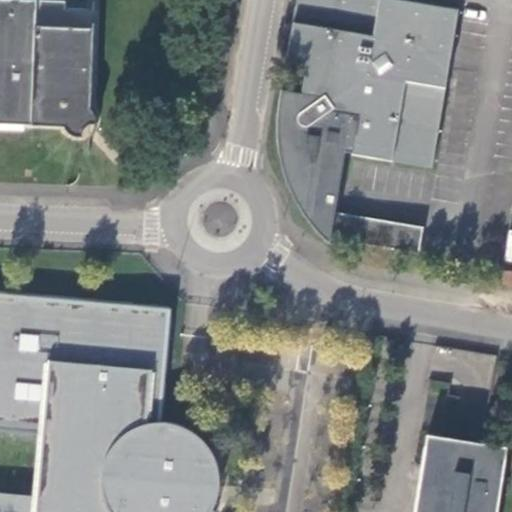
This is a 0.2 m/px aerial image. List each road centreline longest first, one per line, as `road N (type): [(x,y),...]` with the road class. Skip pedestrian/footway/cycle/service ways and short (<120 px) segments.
road 1 (unclassified): [(258,245),(325,292),(511,330)]
road 2 (unclassified): [(265,0),(239,179)]
road 3 (unclassified): [(177,225),(0,218)]
